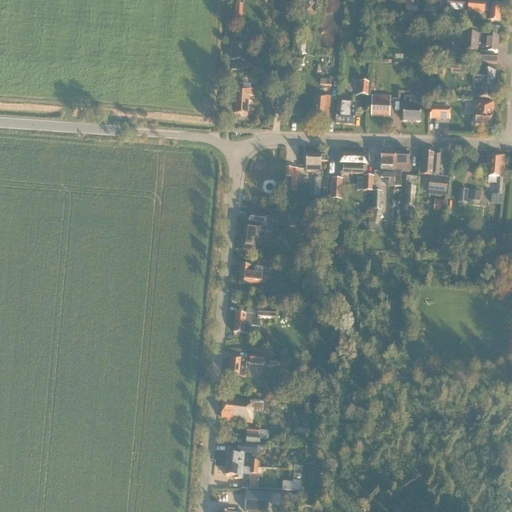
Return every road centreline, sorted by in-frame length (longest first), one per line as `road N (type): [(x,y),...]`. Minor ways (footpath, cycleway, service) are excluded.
road 1 (tertiary): [(203,511),(236,153)]
road 2 (tertiary): [(236,153),(263,139),(508,147)]
road 3 (unclassified): [(0,122),(205,138),(236,153)]
